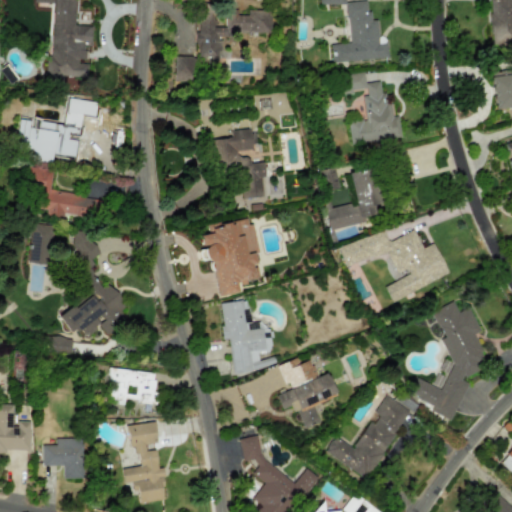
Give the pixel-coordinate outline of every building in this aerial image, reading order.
[(74,25),(75,0),(53,0),(49,57),(45,57),(44,76),(85,79),(86,62),(82,62),(83,45),(89,46),(91,26),(74,25)] [(329,44),(330,63),(387,58),(386,43),(377,44),(375,19),(368,20),(366,0),(345,2),(348,43),(329,44)] [(511,0),(488,0),(490,44),(511,43),(511,0)] [(269,34),(270,11),(246,10),(246,14),(224,13),(224,27),(212,27),(213,11),(196,10),(195,57),(217,58),(218,32),(269,34)] [(192,81),(192,56),(173,56),(173,81),(192,81)] [(492,108),(511,107),(511,70),(491,71),(492,108)] [(399,137),(397,115),(390,116),(387,92),(379,93),(378,81),(364,82),(363,72),(340,75),(342,92),(361,90),(365,120),(347,122),(349,144),(399,137)] [(92,135),(30,126),(31,118),(16,116),(12,146),(22,147),(21,159),(49,162),(50,157),(88,162),(92,135)] [(211,139),(214,176),(237,174),(239,199),(261,197),(259,177),(262,176),(261,162),(247,163),(247,157),(236,157),(235,150),(250,149),(248,128),(229,130),(229,137),(211,139)] [(511,139),(503,142),(510,172),(511,171),(511,139)] [(51,170),(28,166),(22,205),(45,209),(44,212),(96,220),(99,199),(47,190),(51,170)] [(346,172),(352,203),(323,209),(327,230),(364,222),(363,216),(373,214),(371,205),(378,204),(370,167),(346,172)] [(319,191),(336,189),(333,168),(316,169),(319,191)] [(214,296),(237,293),(235,282),(257,279),(255,265),(254,265),(252,254),(255,253),(249,218),(205,225),(206,234),(198,235),(199,245),(206,245),(214,296)] [(46,265),(52,226),(30,223),(25,262),(46,265)] [(447,274),(432,243),(421,248),(412,229),(387,241),(381,228),(336,249),(345,268),(385,250),(398,279),(382,286),(389,302),(447,274)] [(84,294),(71,305),(67,307),(57,315),(60,322),(67,331),(72,329),(79,337),(87,334),(96,326),(105,335),(120,322),(126,320),(114,292),(106,284),(100,286),(97,283),(88,261),(97,253),(95,248),(80,230),(78,231),(63,243),(84,294)] [(230,373),(272,368),(270,358),(257,360),(256,354),(270,352),(268,329),(261,330),(260,321),(249,322),(248,312),(241,312),(240,300),(217,303),(222,339),(226,339),(230,373)] [(449,420),(467,383),(458,379),(480,369),(484,361),(480,353),(481,351),(473,333),(478,331),(467,307),(456,311),(452,301),(430,311),(441,336),(439,340),(450,365),(439,389),(414,378),(407,394),(428,404),(432,412),(449,420)] [(69,337),(46,337),(45,353),(69,353),(69,337)] [(311,405),(335,396),(326,372),(315,376),(309,359),(297,364),(295,358),(277,364),(286,390),(275,394),(280,409),(293,404),(302,427),(317,422),(311,405)] [(155,373),(108,368),(104,402),(122,404),(123,400),(151,403),(155,373)] [(323,452),(364,479),(408,411),(384,395),(370,417),(350,448),(333,436),(323,452)] [(0,450),(28,451),(29,421),(11,420),(12,404),(0,403),(0,450)] [(163,499),(159,468),(156,468),(153,450),(145,451),(144,444),(155,442),(152,421),(124,425),(128,448),(134,447),(137,466),(119,468),(122,483),(129,482),(130,491),(135,490),(137,503),(163,499)] [(292,483),(260,458),(256,435),(237,438),(240,461),(253,460),(254,467),(250,473),(262,483),(249,499),(251,511),(287,511),(314,476),(303,468),(292,483)] [(61,479),(82,478),(81,437),(54,438),(54,445),(40,445),(40,466),(61,465),(61,479)] [(511,446),(498,462),(509,472),(511,468),(511,446)] [(376,511),(353,493),(340,509),(343,511),(376,511)] [(511,511),(511,509),(496,495),(480,511),(511,511)]
